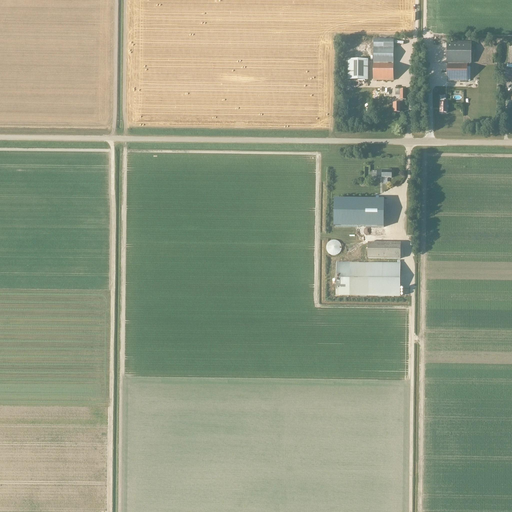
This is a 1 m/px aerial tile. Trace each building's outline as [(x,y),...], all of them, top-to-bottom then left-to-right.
[(373,48),(394,48),(394,40),(373,40),(373,48)] [(447,43),(447,81),(470,81),(470,67),(467,67),(467,64),(470,64),(470,43),(447,43)] [(393,64),(394,48),(373,48),(373,63),(393,63),(393,64)] [(348,59),(348,80),(368,80),(368,60),(348,59)] [(393,81),(393,64),(393,63),(373,63),(373,80),(393,81)] [(393,113),(400,113),(400,104),(399,104),(399,103),(402,103),(402,100),(406,100),(406,90),(399,90),(399,101),(395,101),(395,104),(393,104),(393,113)] [(384,227),(384,200),(334,200),(334,227),(384,227)] [(335,240),(334,240),(333,240),(332,241),(331,241),(330,241),(329,242),(329,243),(328,243),(328,244),(327,244),(327,245),(327,246),(326,247),(326,248),(326,249),(327,250),(327,251),(327,252),(328,252),(328,253),(329,254),(330,254),(330,255),(331,255),(332,256),(333,256),(334,256),(335,256),(336,256),(338,255),(339,255),(339,254),(340,254),(340,253),(341,252),(341,251),(342,250),(342,249),(342,248),(342,247),(342,246),(341,245),(341,244),(340,243),(340,242),(339,242),(338,242),(338,241),(337,241),(336,240),(335,240)] [(368,243),(368,258),(400,259),(400,244),(368,243)] [(400,263),(336,262),(336,296),(400,297),(400,263)]
